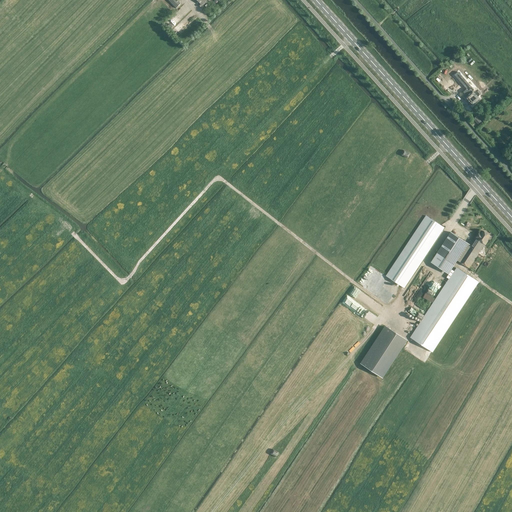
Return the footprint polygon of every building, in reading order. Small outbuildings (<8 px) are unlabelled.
[(167,0),(176,9),(180,4),(175,0),(167,0)] [(478,97),(479,96),(479,95),(479,94),(478,92),(477,92),(475,93),(473,91),(471,93),(467,89),(463,92),(467,97),(466,97),(469,100),(468,100),(470,102),(473,105),(480,99),(478,97)] [(387,278),(405,289),(444,228),(426,217),(387,278)] [(454,258),(469,269),(485,244),(486,245),(488,242),(487,241),(490,236),(482,231),(481,233),(480,233),(472,246),(451,233),(430,262),(444,272),(454,258)] [(411,339),(433,353),(478,282),(457,268),(411,339)] [(426,294),(424,298),(433,303),(435,299),(426,294)] [(408,340),(385,326),(361,363),(383,378),(408,340)] [(273,449),(270,454),(277,457),(279,452),(273,449)]
